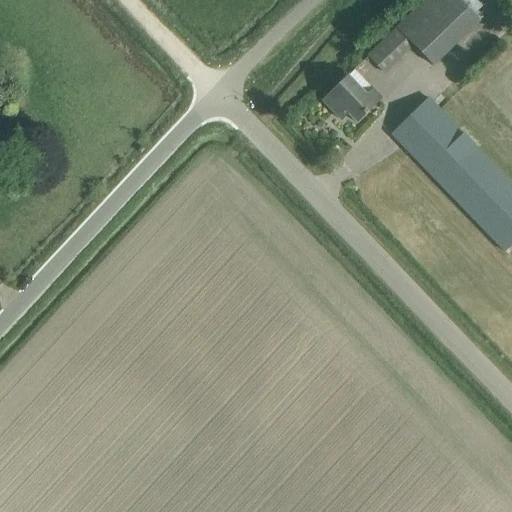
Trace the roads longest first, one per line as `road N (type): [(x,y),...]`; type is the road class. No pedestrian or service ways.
road 1 (unclassified): [(511,404),(219,96)]
road 2 (unclassified): [(0,327),(219,96)]
road 3 (track): [(219,96),(126,0)]
road 4 (unclassified): [(219,96),(309,0)]
